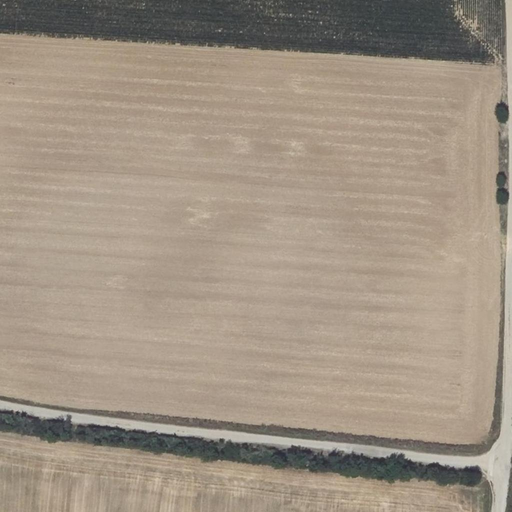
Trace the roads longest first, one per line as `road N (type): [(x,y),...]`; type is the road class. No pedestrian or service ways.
road 1 (track): [(0,402),(504,466)]
road 2 (track): [(508,0),(504,466)]
